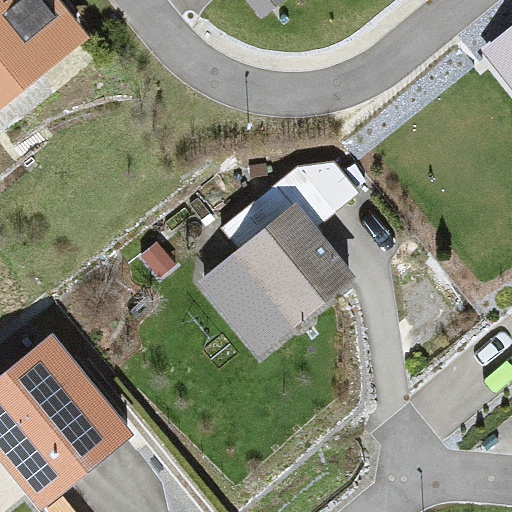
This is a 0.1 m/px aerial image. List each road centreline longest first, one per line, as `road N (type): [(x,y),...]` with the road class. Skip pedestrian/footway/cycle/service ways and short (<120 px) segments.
road 1 (residential): [(139,0),(204,71),(271,96),(342,86),(377,69),(468,0)]
road 2 (residential): [(511,477),(447,476),(382,511)]
